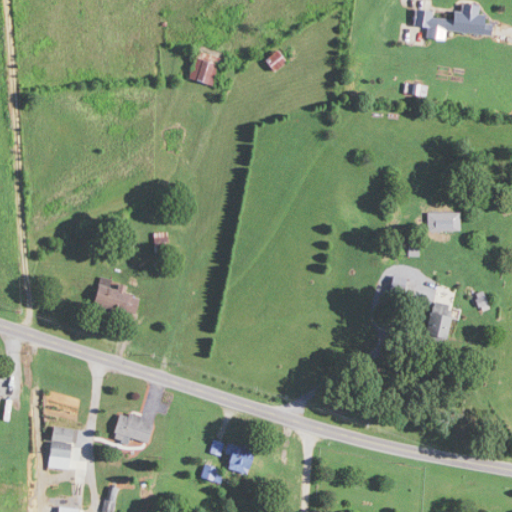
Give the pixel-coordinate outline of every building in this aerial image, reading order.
[(453,21),(432,20),(432,12),(423,11),(422,29),(427,29),(426,39),(446,40),(446,32),(487,34),(488,16),(479,15),(479,9),(454,7),(453,21)] [(189,77),(215,86),(226,55),(200,46),(189,77)] [(266,60),(275,71),(288,62),(279,50),(266,60)] [(453,213),(432,210),(430,228),(451,230),(453,213)] [(168,251),(168,232),(155,232),(155,251),(168,251)] [(131,318),(141,288),(102,276),(93,306),(131,318)] [(455,306),(435,300),(425,337),(445,342),(455,306)] [(114,436),(148,444),(154,422),(120,413),(114,436)] [(70,470),(74,429),(53,427),(50,468),(70,470)] [(255,451),(235,444),(227,468),(246,475),(255,451)]
